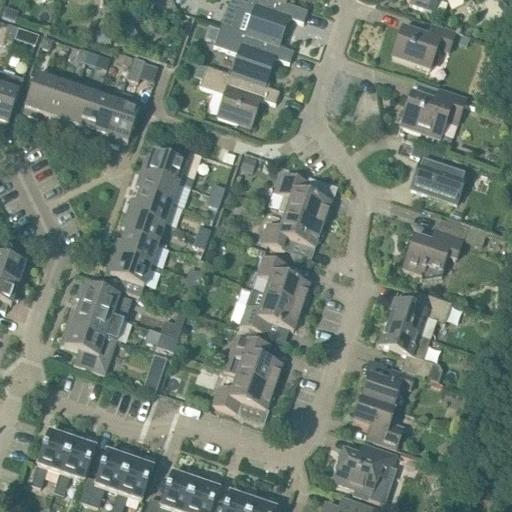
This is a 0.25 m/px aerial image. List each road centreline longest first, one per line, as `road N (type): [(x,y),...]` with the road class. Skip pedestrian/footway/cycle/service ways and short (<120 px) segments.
road 1 (residential): [(19,389),(142,433),(170,424),(279,460),(309,446),(363,283),(354,252),(363,192),(311,118),(343,19),(339,0)]
road 2 (residential): [(19,389),(57,256),(11,164),(0,160)]
